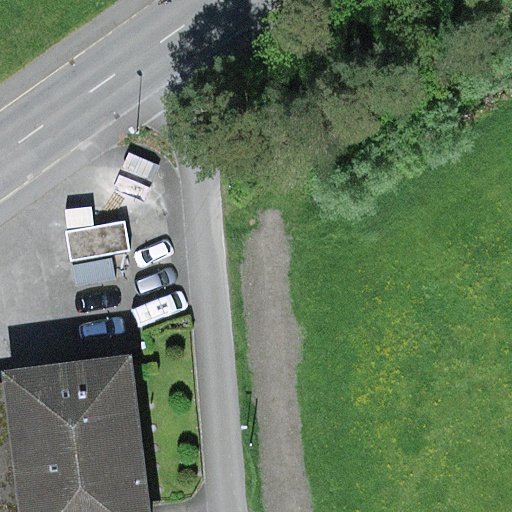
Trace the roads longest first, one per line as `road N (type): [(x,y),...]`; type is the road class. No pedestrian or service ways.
road 1 (residential): [(228,511),(180,27)]
road 2 (tertiary): [(180,27),(0,156)]
